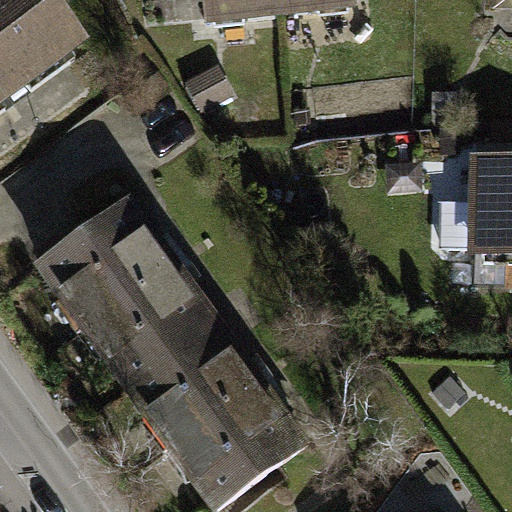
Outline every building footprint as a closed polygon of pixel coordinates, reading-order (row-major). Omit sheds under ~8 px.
[(0,0),(0,99),(88,38),(61,0),(0,0)] [(278,0),(206,0),(211,36),(282,28),(278,0)] [(352,0),(278,0),(282,28),(355,20),(352,0)] [(511,160),(467,159),(465,261),(511,262),(511,160)] [(30,262),(116,380),(214,308),(127,191),(30,262)] [(214,308),(116,380),(210,506),(307,435),(214,308)]
